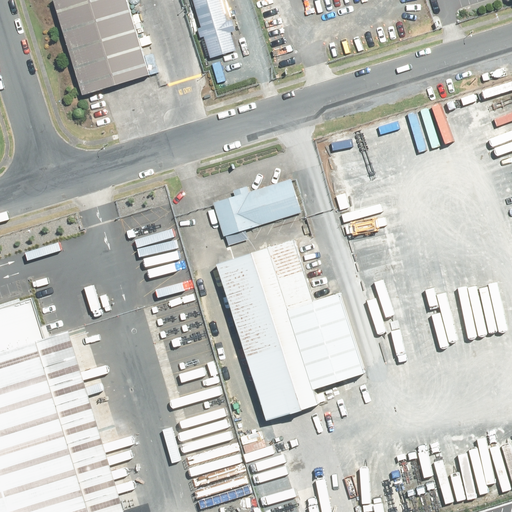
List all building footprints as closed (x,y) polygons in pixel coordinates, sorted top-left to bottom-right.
[(137,0),(59,0),(90,100),(161,78),(137,0)] [(220,0),(194,0),(210,54),(234,47),(220,0)] [(294,177),(218,201),(229,236),(305,212),(294,177)] [(219,258),(267,417),(321,401),(317,387),(366,372),(342,293),(316,301),(296,235),(219,258)] [(0,511),(112,511),(125,508),(70,331),(48,337),(34,291),(0,301),(0,511)]
